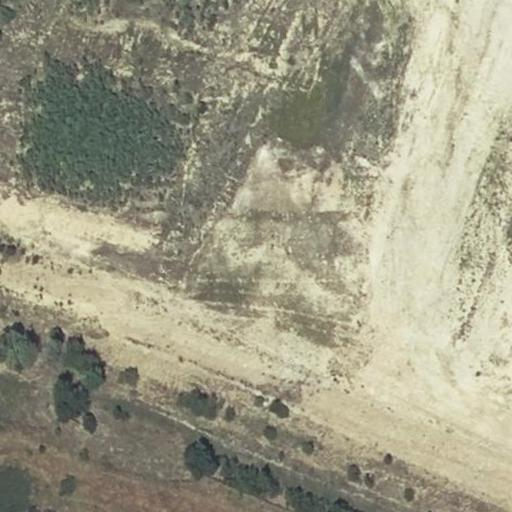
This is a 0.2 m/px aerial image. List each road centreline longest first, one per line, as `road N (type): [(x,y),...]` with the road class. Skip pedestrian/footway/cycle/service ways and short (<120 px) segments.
road 1 (track): [(306,322),(128,244),(348,253),(421,241),(466,169),(504,0)]
road 2 (track): [(511,453),(306,322),(384,329),(511,403)]
road 3 (track): [(139,0),(105,154)]
